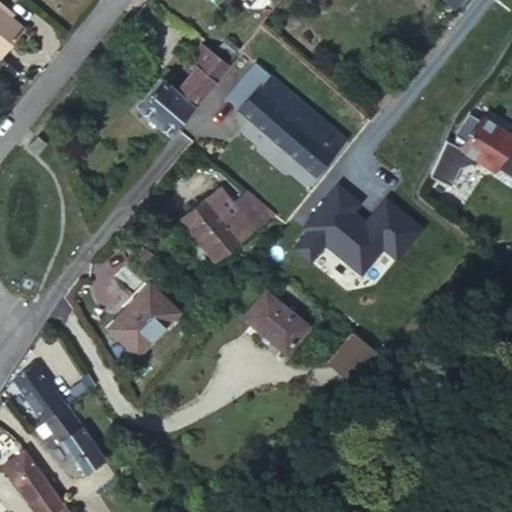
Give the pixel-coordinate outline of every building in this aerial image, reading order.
[(24,28),(2,10),(0,9),(0,59),(0,60),(24,28)] [(511,77),(511,45),(462,14),(448,36),(511,77)] [(445,48),(435,42),(426,56),(436,62),(445,48)] [(197,63),(208,50),(201,44),(191,57),(197,63)] [(170,134),(227,64),(208,50),(197,63),(194,66),(175,90),(159,77),(135,107),(170,134)] [(436,62),(426,56),(424,55),(419,62),(434,73),(439,65),(436,62)] [(187,61),(194,66),(197,63),(191,57),(187,61)] [(320,143),(331,129),(253,63),(224,97),(314,172),(332,152),(320,143)] [(408,120),(423,101),(410,89),(393,110),(408,120)] [(511,124),(493,111),(488,119),(511,136),(511,135),(511,124)] [(488,119),(481,115),(480,119),(470,112),(455,135),(465,141),(460,148),(493,170),(511,141),(511,135),(511,136),(488,119)] [(36,152),(45,141),(37,134),(28,145),(36,152)] [(457,185),(467,154),(447,147),(436,178),(457,185)] [(238,209),(232,202),(220,186),(207,195),(225,219),(238,209)] [(402,209),(410,202),(399,189),(391,196),(402,209)] [(246,191),(232,202),(238,209),(225,219),(207,195),(175,220),(185,234),(190,231),(213,261),(274,214),(246,191)] [(136,355),(178,311),(148,283),(106,327),(136,355)] [(285,351),(306,324),(264,290),(242,316),(285,351)] [(361,363),(371,352),(350,334),(327,361),(349,378),(361,363)] [(373,373),(387,356),(375,347),(371,352),(361,363),(373,373)] [(34,364),(27,354),(17,369),(20,373),(12,379),(41,420),(64,403),(35,363),(34,364)] [(339,408),(348,398),(339,389),(329,400),(339,408)] [(103,458),(64,403),(41,420),(43,422),(33,428),(41,438),(50,431),(80,474),(103,458)] [(35,511),(69,511),(22,448),(1,464),(35,511)]
